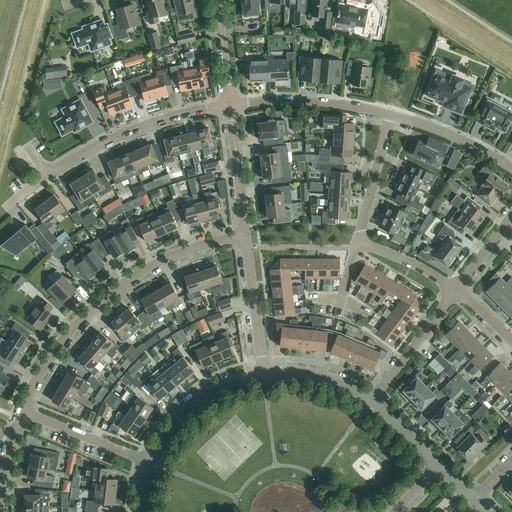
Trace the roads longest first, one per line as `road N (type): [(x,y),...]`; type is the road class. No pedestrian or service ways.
road 1 (residential): [(21,410),(55,349),(124,283),(188,249),(245,234)]
road 2 (residential): [(47,176),(143,126),(229,105)]
road 3 (residential): [(229,105),(329,102),(390,114)]
road 4 (residential): [(148,462),(192,404),(263,373)]
road 5 (unclassified): [(263,373),(245,234)]
road 6 (unclassified): [(373,401),(456,289)]
road 7 (residential): [(148,462),(21,410)]
road 8 (residential): [(511,168),(390,114)]
road 9 (residential): [(245,234),(229,105)]
road 10 (residential): [(359,240),(390,114)]
